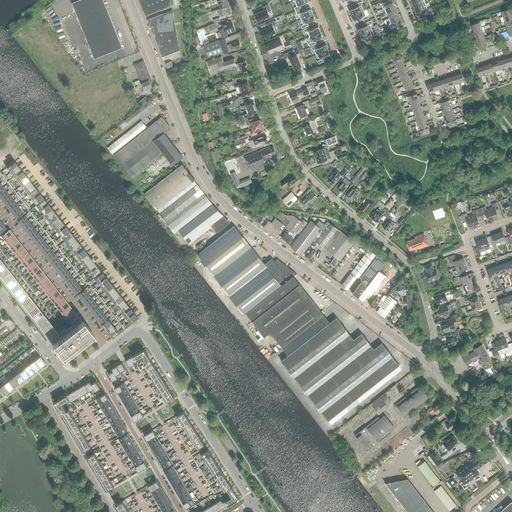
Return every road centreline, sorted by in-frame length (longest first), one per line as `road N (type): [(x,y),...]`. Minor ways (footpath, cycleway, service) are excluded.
road 1 (tertiary): [(420,356),(227,207),(194,162),(130,0)]
road 2 (residential): [(420,356),(432,330),(416,275),(299,166),(268,95)]
road 3 (residential): [(140,332),(144,310),(23,159)]
road 4 (residential): [(252,502),(140,332)]
road 5 (residential): [(182,511),(94,363)]
road 6 (residential): [(511,219),(465,238),(497,330)]
road 7 (residential): [(110,511),(43,396)]
